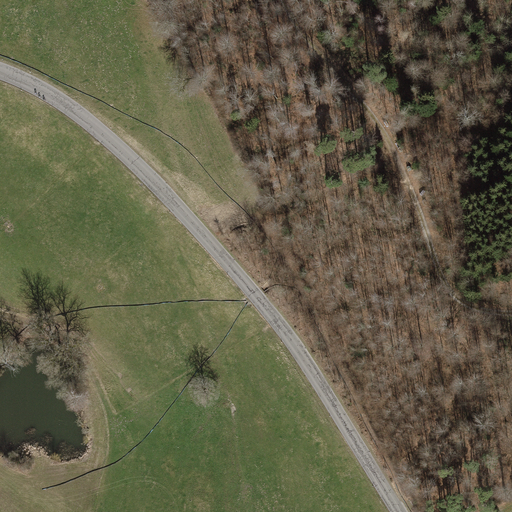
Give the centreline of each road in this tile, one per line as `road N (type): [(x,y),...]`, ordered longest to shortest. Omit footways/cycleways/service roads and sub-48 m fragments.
road 1 (tertiary): [(0,71),(92,124),(188,218),(311,368),(398,511)]
road 2 (track): [(511,315),(453,297),(386,136),(283,0)]
road 3 (track): [(0,314),(80,347),(112,417)]
